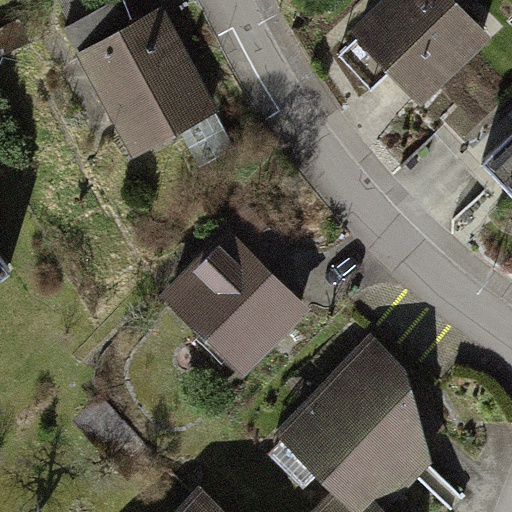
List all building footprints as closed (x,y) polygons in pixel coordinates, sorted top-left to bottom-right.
[(448,0),(374,0),(342,32),(412,103),(482,34),(448,0)] [(167,14),(83,49),(131,161),(215,125),(167,14)] [(511,126),(473,162),(511,203),(511,126)] [(209,220),(155,276),(233,352),(288,296),(209,220)] [(0,244),(0,286),(20,273),(0,244)] [(388,370),(302,455),(359,511),(368,511),(449,432),(388,370)]
